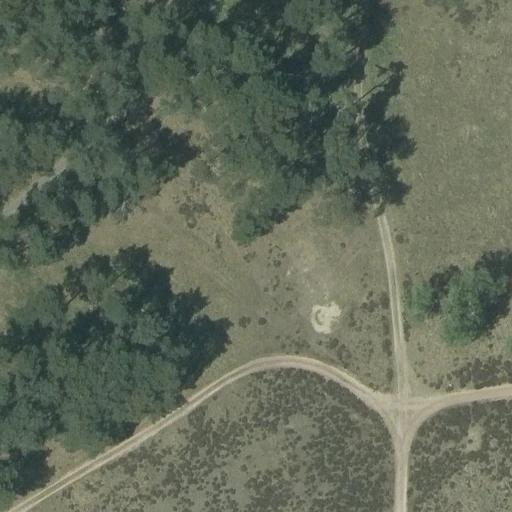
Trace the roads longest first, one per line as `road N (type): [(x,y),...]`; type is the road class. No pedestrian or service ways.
road 1 (track): [(19,511),(233,374),(274,359),(312,359),(339,372),(392,420),(401,447)]
road 2 (track): [(401,447),(388,230),(363,115),(360,0)]
road 3 (track): [(401,447),(430,412),(511,396)]
